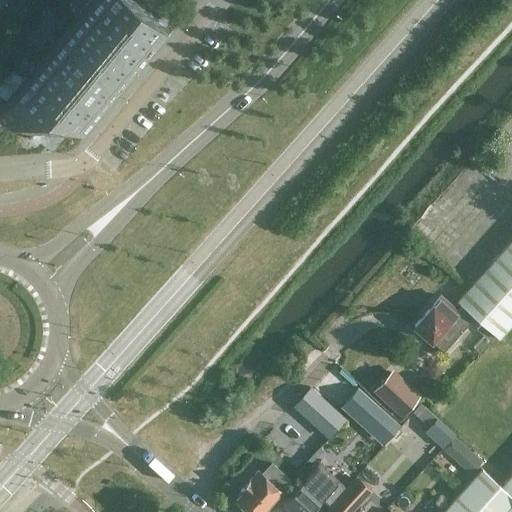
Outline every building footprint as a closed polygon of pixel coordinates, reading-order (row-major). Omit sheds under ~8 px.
[(0,117),(28,129),(76,125),(161,21),(135,0),(88,0),(0,107),(0,117)] [(511,238),(470,286),(458,300),(463,305),(475,316),(482,323),(477,329),(484,335),(474,347),(480,353),(491,341),(492,343),(498,337),(499,337),(511,322),(511,238)] [(444,352),(475,316),(463,305),(458,310),(440,295),(414,326),(431,341),(432,341),(444,352)] [(393,367),(373,388),(400,414),(420,392),(393,367)] [(344,401),(371,425),(384,411),(357,386),(344,401)] [(327,402),(311,419),(329,435),(344,419),(327,402)] [(427,425),(436,415),(421,402),(412,411),(427,425)] [(455,432),(436,416),(425,429),(443,445),(455,432)] [(482,459),(454,434),(442,447),(470,472),(482,459)] [(302,480),(283,502),(293,511),(309,511),(322,498),(330,505),(346,486),(318,462),(305,477),(303,480),(302,480)] [(260,511),(281,490),(280,489),(291,477),(276,463),(265,476),(259,470),(241,490),(243,492),(237,499),(251,511),(260,511)] [(511,511),(511,472),(501,485),(481,467),(441,511),(511,511)] [(330,505),(337,511),(350,511),(362,499),(371,488),(356,475),(347,486),(346,486),(330,505)] [(389,511),(392,510),(382,502),(373,511),(389,511)]
